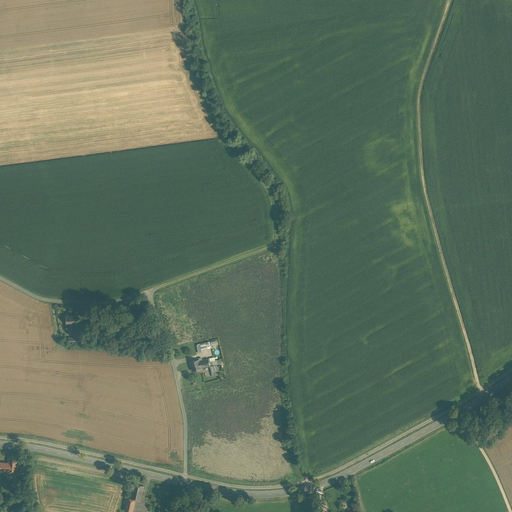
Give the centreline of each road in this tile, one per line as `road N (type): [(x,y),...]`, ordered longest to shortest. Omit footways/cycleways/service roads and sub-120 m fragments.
road 1 (track): [(449,0),(419,90),(423,182),(481,398)]
road 2 (track): [(147,290),(278,244),(276,198),(206,103),(189,58),(184,0)]
road 3 (unclassified): [(0,277),(54,301),(115,301),(147,290),(185,420),(184,482)]
road 4 (secondary): [(511,377),(319,485),(250,494),(195,485)]
road 5 (secondary): [(184,482),(0,444)]
